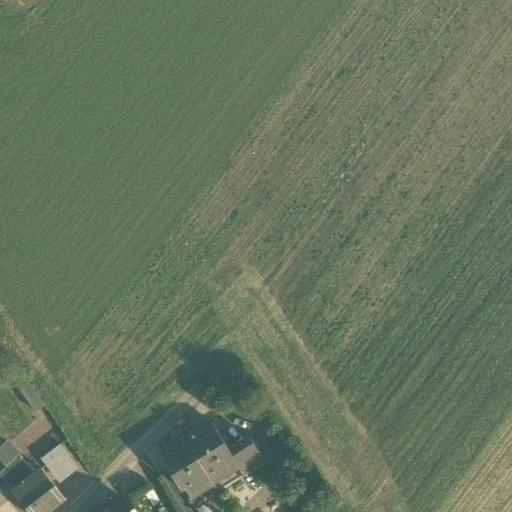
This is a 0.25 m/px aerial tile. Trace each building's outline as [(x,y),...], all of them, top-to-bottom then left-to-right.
[(45,407),(27,380),(17,386),(35,414),(45,407)] [(214,484),(239,468),(240,467),(229,450),(211,422),(185,439),(214,484)] [(249,438),(229,450),(240,467),(239,468),(243,476),(264,462),(249,438)] [(191,498),(214,484),(185,439),(163,453),(172,467),(168,469),(181,490),(185,488),(191,498)] [(0,451),(0,460),(7,468),(20,457),(9,443),(2,449),(3,449),(0,451)] [(79,469),(60,445),(41,460),(61,484),(79,469)] [(0,473),(0,475),(13,492),(35,475),(20,457),(7,468),(0,473)] [(41,469),(35,475),(13,492),(28,511),(50,511),(65,500),(41,469)] [(100,511),(99,511),(129,511),(123,499),(100,511)]
